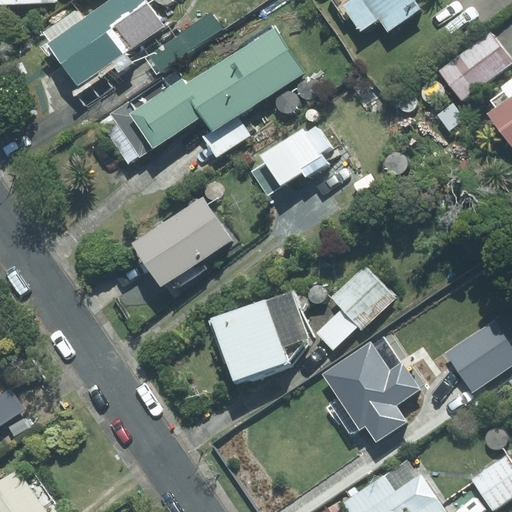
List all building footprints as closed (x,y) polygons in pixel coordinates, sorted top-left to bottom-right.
[(151,62),(144,52),(180,26),(160,0),(127,0),(100,20),(91,8),(61,31),(101,84),(130,62),(137,72),(151,62)] [(365,0),(357,6),(375,31),(394,18),(402,30),(435,8),(429,0),(365,0)] [(204,25),(155,59),(166,75),(201,49),(200,48),(214,39),(204,25)] [(223,115),(230,125),(214,137),(228,158),(259,136),(248,121),(317,73),(285,28),(206,83),(202,77),(150,113),(141,100),(122,114),(152,157),(172,144),(175,148),(223,115)] [(511,47),(500,33),(465,61),(488,89),(511,69),(511,47)] [(344,162),(337,152),(345,147),(331,126),(320,132),(318,129),(281,154),(282,156),(260,171),(278,197),(299,181),(302,184),(322,171),(326,175),(344,162)] [(221,197),(155,242),(184,285),(251,239),(221,197)] [(340,298),(351,310),(328,332),(350,355),(406,300),(372,266),(340,298)] [(310,361),(305,346),(326,337),(308,289),(231,319),(255,382),(310,361)] [(511,334),(502,320),(455,352),(484,393),(511,372),(511,334)] [(381,341),(335,374),(375,429),(381,425),(394,442),(423,420),(411,405),(435,387),(415,362),(413,363),(395,339),(384,346),(381,341)] [(0,429),(1,428),(4,432),(35,410),(18,388),(0,401),(0,429)] [(511,459),(484,478),(506,510),(511,505),(511,459)] [(418,461),(357,502),(363,511),(458,511),(459,511),(433,474),(429,476),(418,461)] [(62,511),(33,470),(0,493),(0,511),(62,511)] [(345,501),(330,511),(349,511),(351,510),(345,501)]
